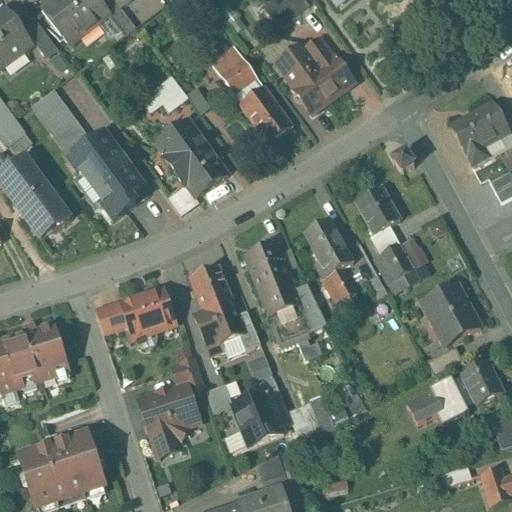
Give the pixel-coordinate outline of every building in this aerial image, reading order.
[(93,0),(58,0),(42,13),(69,47),(106,19),(107,18),(99,7),(93,0)] [(120,11),(111,0),(107,0),(99,7),(107,18),(106,19),(123,40),(135,31),(120,11)] [(111,0),(120,11),(131,2),(129,0),(111,0)] [(302,0),(277,0),(263,11),(279,32),(309,8),(302,0)] [(328,0),(336,10),(349,0),(328,0)] [(0,70),(29,49),(2,12),(0,13),(0,70)] [(54,50),(33,21),(22,29),(43,58),(54,50)] [(316,72),(310,77),(293,54),(275,67),(292,90),(291,91),(311,118),(354,87),(320,41),(302,53),(316,72)] [(234,50),(210,67),(219,78),(242,62),(234,50)] [(242,62),(219,78),(233,98),(256,81),(242,62)] [(172,82),(153,96),(168,116),(187,102),(172,82)] [(200,115),(209,109),(198,89),(188,94),(200,115)] [(292,131),(263,91),(240,108),(268,148),(292,131)] [(53,94),(32,110),(69,160),(90,144),(53,94)] [(24,136),(0,103),(0,140),(6,149),(24,136)] [(492,106),(449,130),(471,170),(488,160),(482,150),(509,136),(492,106)] [(199,139),(188,124),(156,148),(165,160),(163,161),(184,190),(186,189),(195,201),(227,178),(199,139)] [(105,138),(70,164),(114,224),(136,207),(130,199),(143,190),(105,138)] [(405,155),(393,164),(401,176),(414,168),(405,155)] [(70,223),(24,161),(0,178),(0,189),(40,244),(70,223)] [(195,201),(186,189),(184,190),(168,201),(180,218),(197,205),(195,201)] [(382,193),(356,208),(373,238),(399,224),(382,193)] [(328,223),(303,237),(319,265),(314,268),(322,282),(352,266),(328,223)] [(276,247),(244,260),(259,296),(290,284),(276,247)] [(412,273),(398,247),(379,258),(394,283),(412,273)] [(218,270),(189,282),(202,315),(203,315),(229,305),(232,303),(218,270)] [(343,276),(330,283),(332,286),(325,289),(335,307),(354,296),(343,276)] [(386,297),(376,279),(365,285),(375,303),(386,297)] [(290,284),(259,296),(277,343),(294,337),(296,341),(326,329),(316,308),(310,294),(306,288),(294,293),(290,284)] [(456,288),(421,307),(444,349),(479,330),(456,288)] [(318,290),(310,294),(316,308),(325,304),(318,290)] [(162,294),(122,307),(129,328),(133,341),(174,327),(162,294)] [(121,305),(105,310),(113,333),(129,328),(122,307),(121,305)] [(229,305),(203,315),(202,315),(193,318),(207,353),(239,340),(242,338),(235,319),(229,305)] [(260,348),(246,315),(235,319),(242,338),(239,340),(244,354),(260,348)] [(24,338),(0,346),(0,344),(0,403),(2,403),(0,398),(23,391),(24,395),(35,392),(34,387),(56,380),(57,385),(68,381),(67,376),(68,376),(53,329),(36,334),(34,329),(23,333),(24,338)] [(455,351),(426,365),(433,379),(462,365),(455,351)] [(250,360),(254,379),(270,376),(266,356),(250,360)] [(194,363),(171,370),(178,390),(186,388),(189,398),(204,393),(194,363)] [(487,366),(461,379),(475,407),(476,410),(502,397),(487,366)] [(451,384),(405,407),(417,430),(436,420),(442,431),(468,417),(465,412),(475,407),(462,380),(452,385),(451,384)] [(178,390),(138,403),(156,457),(179,449),(174,434),(198,426),(189,398),(186,388),(178,390)] [(267,396),(233,409),(250,450),(283,437),(281,431),(269,402),(267,396)] [(281,397),(269,402),(281,431),(292,427),(281,397)] [(511,421),(493,427),(501,454),(511,450),(511,421)] [(56,448),(49,451),(48,447),(41,449),(39,454),(19,461),(35,511),(37,511),(104,490),(87,438),(67,445),(62,442),(55,445),(56,448)] [(277,459),(256,469),(264,493),(286,486),(277,459)] [(467,469),(442,477),(446,491),(472,483),(467,469)] [(500,471),(481,478),(492,510),(511,504),(509,498),(503,481),(500,471)] [(511,478),(503,481),(509,498),(511,497),(511,478)] [(287,511),(281,493),(236,508),(237,511),(287,511)]
